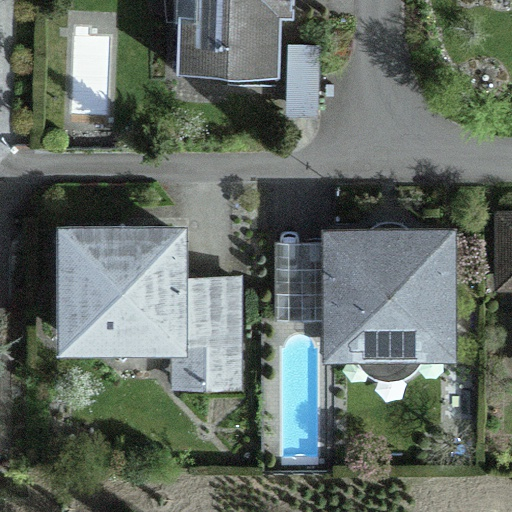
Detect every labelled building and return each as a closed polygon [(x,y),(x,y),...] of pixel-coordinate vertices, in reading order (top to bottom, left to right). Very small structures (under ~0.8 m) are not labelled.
[(293,0),(195,0),(196,10),(179,9),(177,67),(278,71),(280,11),(293,11),(293,0)] [(321,43),(296,42),(294,102),(319,102),(321,43)] [(122,357),(142,337),(205,337),(205,380),(235,380),(235,277),(175,278),(175,230),(133,230),(122,219),(110,230),(68,230),(68,337),(102,337),(122,357)] [(444,232),(333,232),(333,343),(444,343),(444,232)] [(325,289),(276,289),(276,317),(325,317),(325,289)]
